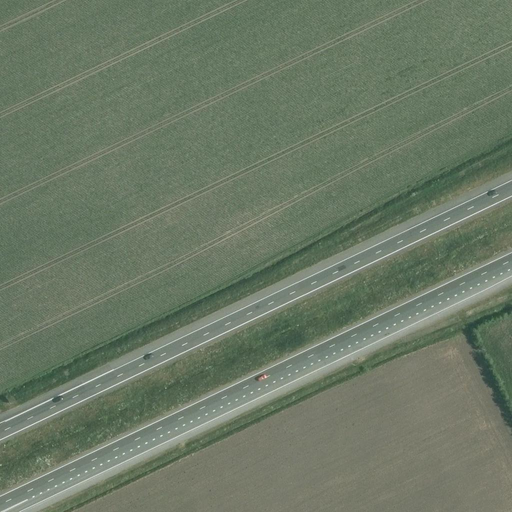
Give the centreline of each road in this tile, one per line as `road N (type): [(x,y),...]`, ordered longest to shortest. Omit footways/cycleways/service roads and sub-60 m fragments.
road 1 (motorway): [(511,187),(0,432)]
road 2 (motorway): [(27,492),(511,260)]
